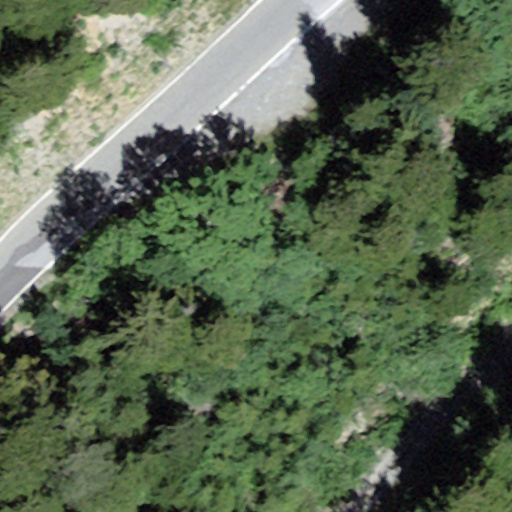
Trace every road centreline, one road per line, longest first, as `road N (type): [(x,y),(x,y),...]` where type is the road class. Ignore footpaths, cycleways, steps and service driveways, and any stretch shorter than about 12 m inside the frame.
road 1 (unclassified): [(292,0),(0,290)]
road 2 (track): [(511,324),(372,511)]
